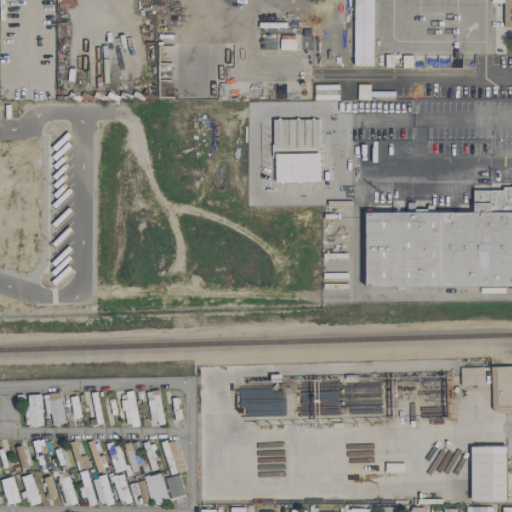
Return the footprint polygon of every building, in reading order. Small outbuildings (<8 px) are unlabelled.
[(372,0),(353,0),(353,65),(372,65),(372,0)] [(511,27),(511,0),(502,0),(503,27),(511,27)] [(335,85),(315,84),(314,99),(334,100),(335,85)] [(318,147),(318,119),(272,119),(272,147),(318,147)] [(319,153),(274,153),(274,182),(319,181),(319,153)] [(365,288),(511,285),(511,187),(472,188),(472,210),(405,211),(405,212),(364,213),(365,288)] [(462,385),(482,385),(481,366),(462,367),(462,385)] [(511,412),(511,366),(490,367),(491,413),(511,412)] [(27,426),(42,425),(40,394),(26,395),(27,426)] [(63,398),(66,419),(80,417),(76,396),(63,398)] [(117,440),(105,444),(113,472),(125,469),(117,440)] [(139,440),(122,445),(129,468),(146,463),(139,440)] [(107,453),(102,454),(97,441),(88,444),(96,472),(112,467),(107,453)] [(14,447),(20,469),(29,466),(22,445),(14,447)] [(506,501),(506,446),(470,447),(470,501),(506,501)] [(0,451),(0,466),(8,466),(7,449),(0,449),(0,451)] [(83,497),(86,497),(88,505),(94,504),(86,470),(77,472),(83,497)] [(39,501),(31,473),(18,477),(26,505),(39,501)] [(158,492),(161,502),(167,501),(160,474),(147,477),(152,494),(158,492)] [(184,495),(179,474),(164,478),(170,499),(184,495)] [(112,502),(105,475),(92,478),(99,505),(112,502)] [(130,502),(123,475),(113,477),(120,505),(130,502)] [(0,479),(6,504),(18,501),(12,476),(0,479)] [(43,477),(47,498),(54,497),(51,476),(43,477)] [(75,503),(69,476),(58,478),(64,505),(75,503)]
